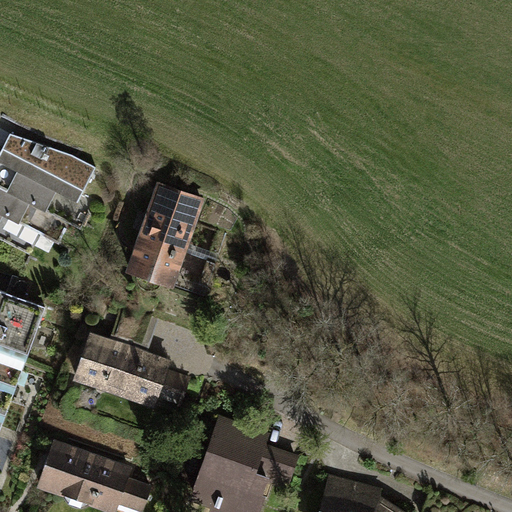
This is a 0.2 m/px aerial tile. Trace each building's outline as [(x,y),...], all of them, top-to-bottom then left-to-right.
[(0,181),(74,221),(85,227),(115,173),(83,156),(18,127),(0,119),(0,181)] [(0,212),(48,237),(62,245),(74,221),(0,181),(0,212)] [(209,199),(162,183),(132,272),(179,287),(209,199)] [(0,240),(35,260),(48,237),(0,212),(0,240)] [(47,305),(0,289),(0,381),(18,388),(47,305)] [(174,359),(93,332),(76,380),(159,408),(163,397),(184,404),(192,381),(169,373),(174,359)] [(0,408),(8,411),(18,388),(0,381),(0,408)] [(0,435),(8,411),(0,408),(0,435)] [(274,433),(222,415),(189,508),(199,511),(268,511),(279,482),(294,488),(301,467),(266,455),(274,433)] [(137,465),(60,438),(43,488),(110,511),(122,511),(125,505),(145,511),(154,484),(133,476),(137,465)] [(404,511),(386,498),(335,484),(328,511),(404,511)]
